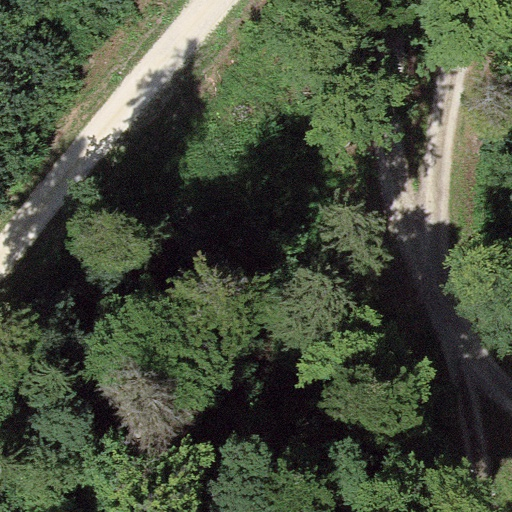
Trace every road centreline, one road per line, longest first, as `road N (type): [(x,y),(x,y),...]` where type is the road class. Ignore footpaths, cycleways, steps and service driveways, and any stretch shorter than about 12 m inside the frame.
road 1 (track): [(477,0),(454,59),(425,206),(481,511)]
road 2 (track): [(511,399),(388,246),(385,106),(402,0)]
road 3 (unclassified): [(213,0),(0,253)]
